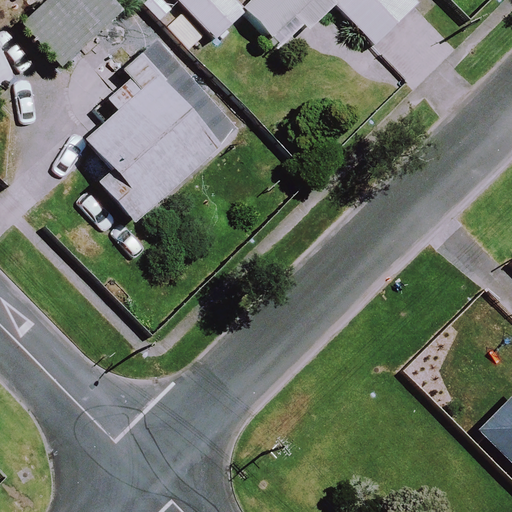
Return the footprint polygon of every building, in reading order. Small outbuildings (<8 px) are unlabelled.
[(112,16),(96,0),(48,0),(14,31),(50,72),(112,16)] [(327,0),(169,0),(247,89),(331,15),(332,5),(327,0)] [(337,0),(332,5),(331,15),(364,53),(410,14),(397,0),(337,0)] [(198,133),(143,72),(104,106),(113,116),(78,148),(104,177),(89,190),(124,229),(229,136),(214,119),(198,133)] [(511,396),(511,395),(469,436),(511,479),(511,396)]
